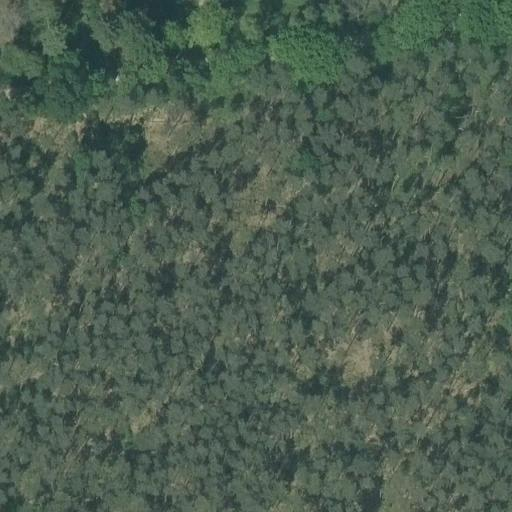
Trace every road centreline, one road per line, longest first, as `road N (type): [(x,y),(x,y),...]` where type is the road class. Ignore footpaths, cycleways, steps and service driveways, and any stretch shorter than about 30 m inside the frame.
road 1 (track): [(195,58),(466,17),(505,0)]
road 2 (track): [(0,92),(195,58)]
